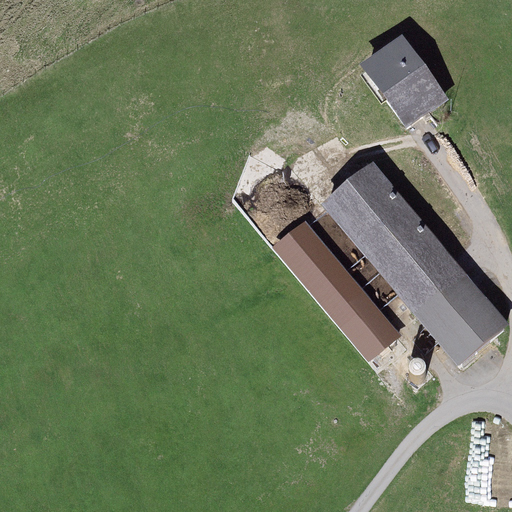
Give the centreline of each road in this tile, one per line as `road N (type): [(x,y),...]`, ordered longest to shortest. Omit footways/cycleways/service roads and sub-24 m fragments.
road 1 (unclassified): [(355,511),(444,408),(478,395),(511,402)]
road 2 (track): [(429,141),(511,277)]
